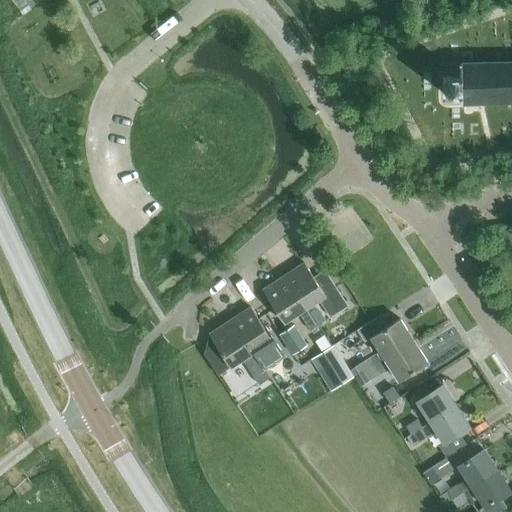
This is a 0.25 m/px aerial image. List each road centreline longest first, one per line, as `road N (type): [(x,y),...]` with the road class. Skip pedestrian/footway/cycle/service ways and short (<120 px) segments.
road 1 (primary): [(159,511),(61,353),(0,222)]
road 2 (unclassified): [(427,226),(361,158),(250,0)]
road 3 (unclassified): [(511,358),(427,226)]
